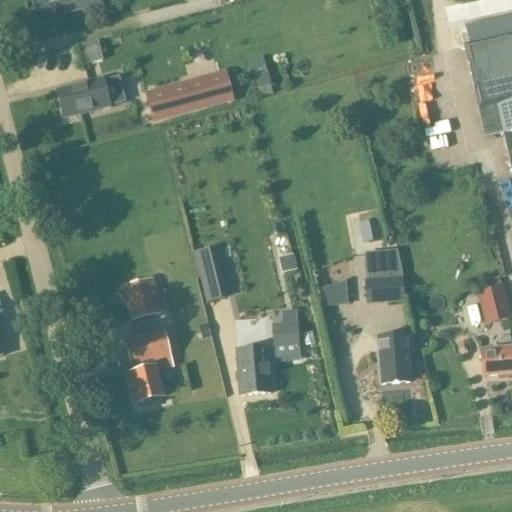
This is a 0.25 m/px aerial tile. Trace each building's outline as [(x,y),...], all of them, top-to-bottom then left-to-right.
[(32,0),(36,12),(82,0),(32,0)] [(511,35),(464,47),(485,137),(503,133),(511,172),(511,35)] [(82,47),(84,56),(100,52),(97,43),(82,47)] [(224,77),(147,98),(153,121),(230,100),(224,77)] [(57,93),(63,120),(109,108),(102,82),(57,93)] [(382,244),(377,222),(359,226),(364,248),(382,244)] [(195,255),(197,265),(217,261),(214,250),(195,255)] [(278,259),(282,275),(297,271),(293,255),(278,259)] [(365,280),(367,306),(405,303),(402,278),(400,262),(367,264),(367,280),(365,280)] [(151,276),(119,285),(129,322),(161,313),(151,276)] [(501,280),(499,280),(488,283),(490,293),(478,296),(486,330),(511,324),(501,280)] [(323,307),(334,306),(333,287),(322,290),(323,307)] [(206,326),(199,328),(203,339),(209,337),(206,326)] [(297,326),(272,328),(274,349),(299,347),(297,326)] [(164,332),(124,341),(132,370),(171,360),(164,332)] [(378,340),(381,385),(410,383),(408,354),(412,353),(411,337),(378,340)] [(238,352),(241,398),(270,396),(266,349),(238,352)] [(511,351),(481,354),(483,378),(511,375),(511,351)] [(130,376),(137,405),(163,399),(156,369),(130,376)]
